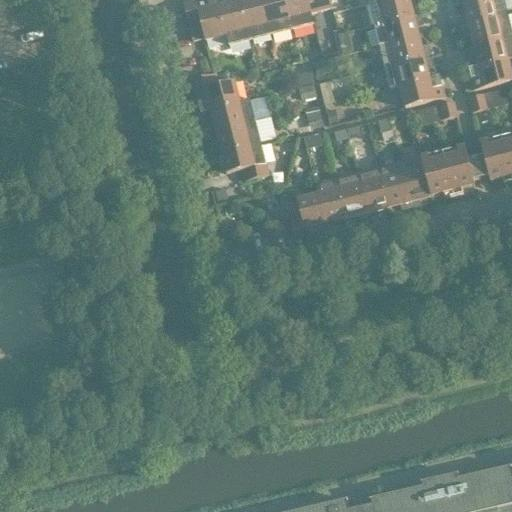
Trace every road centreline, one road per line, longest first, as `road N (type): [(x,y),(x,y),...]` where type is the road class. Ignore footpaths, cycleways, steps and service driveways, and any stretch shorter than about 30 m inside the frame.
road 1 (residential): [(225,278),(511,205)]
road 2 (residential): [(225,278),(154,0)]
